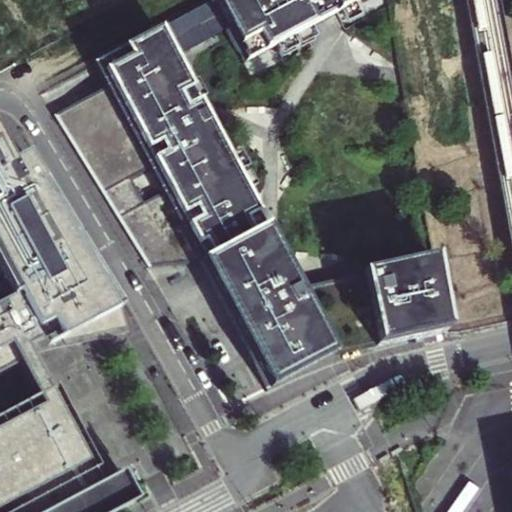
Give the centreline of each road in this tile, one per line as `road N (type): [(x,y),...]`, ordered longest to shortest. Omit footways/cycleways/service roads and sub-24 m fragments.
road 1 (residential): [(0,102),(24,117),(218,445)]
road 2 (unknown): [(377,374),(349,271),(319,231),(252,247),(146,319)]
road 3 (residential): [(511,342),(352,382),(218,445)]
